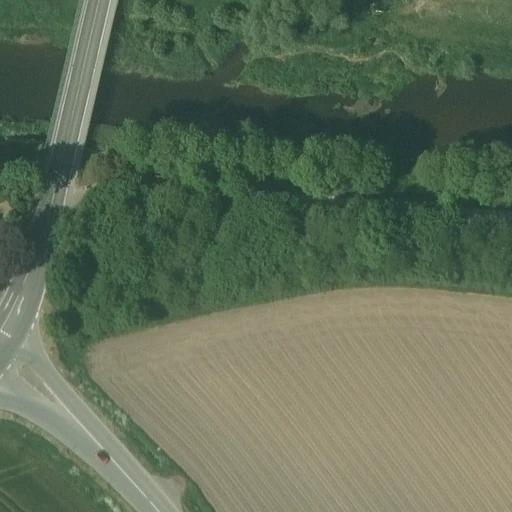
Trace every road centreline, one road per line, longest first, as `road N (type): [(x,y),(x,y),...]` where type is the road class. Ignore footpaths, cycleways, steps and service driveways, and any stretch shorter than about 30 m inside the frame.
road 1 (secondary): [(0,350),(37,275),(99,0)]
road 2 (track): [(150,187),(511,219)]
road 3 (tertiary): [(0,350),(162,511)]
